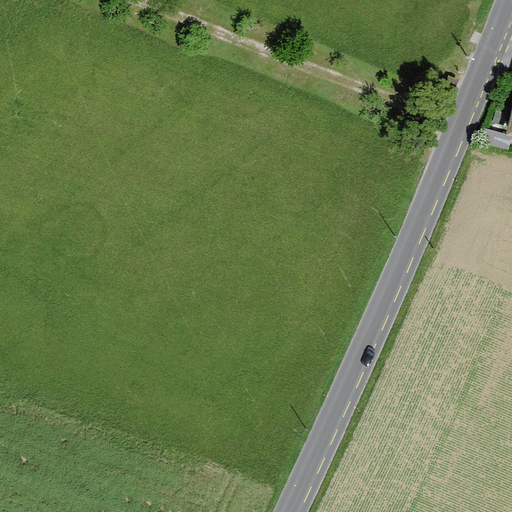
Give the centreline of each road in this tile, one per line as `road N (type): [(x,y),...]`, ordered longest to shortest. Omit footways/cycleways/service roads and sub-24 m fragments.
road 1 (secondary): [(292,511),(502,26)]
road 2 (track): [(131,0),(463,127)]
